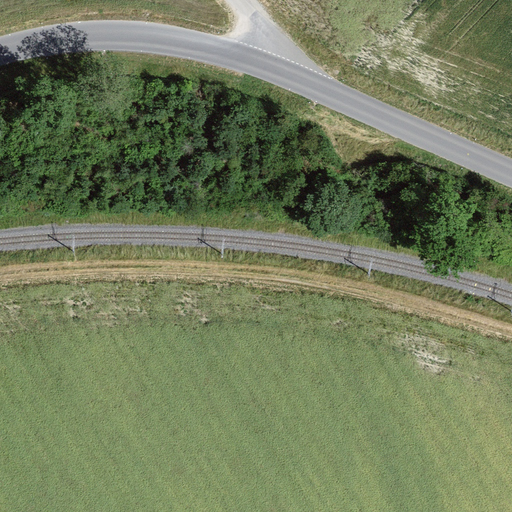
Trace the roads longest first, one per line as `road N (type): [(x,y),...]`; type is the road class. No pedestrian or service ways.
road 1 (tertiary): [(0,51),(85,35),(216,49),(511,171)]
road 2 (track): [(511,332),(399,297),(219,267),(0,275)]
